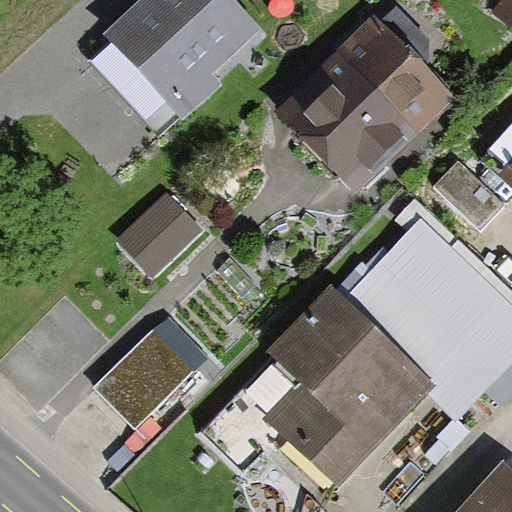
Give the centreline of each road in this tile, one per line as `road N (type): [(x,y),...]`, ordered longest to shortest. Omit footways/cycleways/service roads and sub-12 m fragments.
road 1 (residential): [(113,0),(0,107)]
road 2 (residential): [(402,511),(511,406)]
